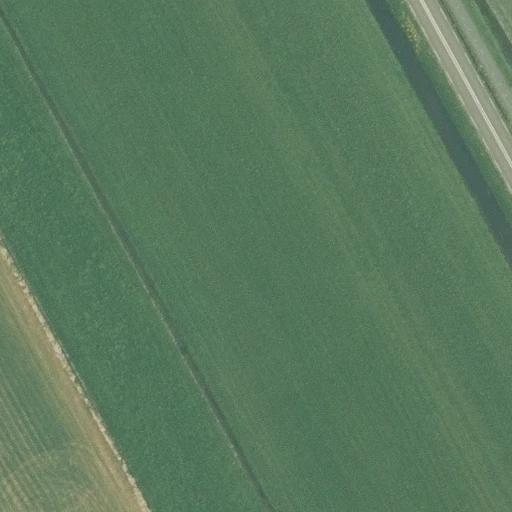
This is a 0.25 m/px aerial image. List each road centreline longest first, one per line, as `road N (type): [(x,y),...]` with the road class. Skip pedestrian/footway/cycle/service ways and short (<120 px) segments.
road 1 (primary): [(511,166),(420,0)]
road 2 (unclassified): [(511,111),(451,0)]
